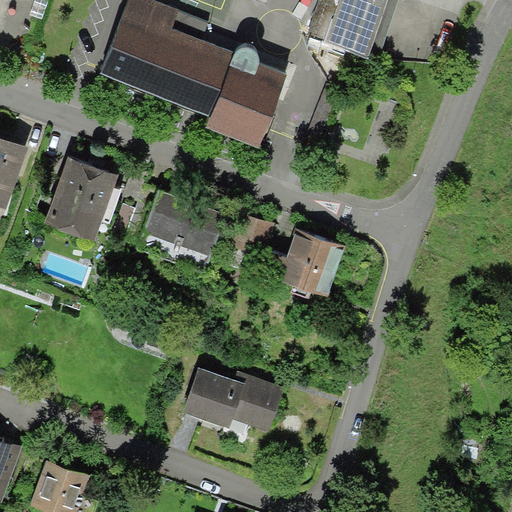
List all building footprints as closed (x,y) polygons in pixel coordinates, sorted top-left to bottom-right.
[(34,0),(30,12),(38,15),(44,17),(50,0),(34,0)] [(185,12),(152,0),(137,0),(112,69),(221,110),(218,119),(217,123),(267,142),(294,68),(293,67),(267,58),(268,47),(259,39),(247,40),(242,48),(181,25),(185,12)] [(316,0),(306,32),(325,38),(337,0),(316,0)] [(337,0),(325,38),(325,40),(329,42),(378,57),(396,0),(337,0)] [(319,95),(304,136),(318,141),(341,78),(327,73),(319,95)] [(29,148),(0,137),(0,201),(9,205),(29,148)] [(122,173),(69,154),(46,220),(99,238),(122,173)] [(230,212),(161,188),(144,234),(213,259),(230,212)] [(279,226),(245,214),(232,251),(266,263),(279,226)] [(346,245),(298,228),(288,256),(276,252),(269,271),(329,293),(346,245)] [(288,387),(240,370),(237,378),(199,364),(183,409),(234,427),(238,417),(273,429),(288,387)] [(24,444),(0,435),(0,501),(4,503),(24,444)] [(76,511),(90,474),(49,459),(34,502),(61,511),(76,511)]
